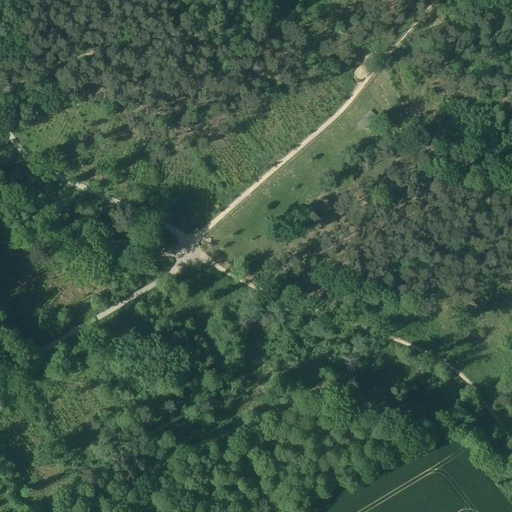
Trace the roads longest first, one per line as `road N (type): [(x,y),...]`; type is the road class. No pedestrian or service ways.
road 1 (track): [(193,245),(340,111),(434,0)]
road 2 (track): [(193,245),(249,286),(431,354),(482,397)]
road 3 (track): [(0,120),(15,147),(54,175),(193,245)]
